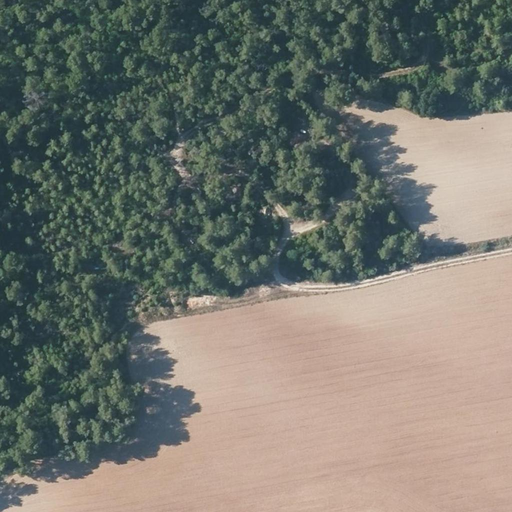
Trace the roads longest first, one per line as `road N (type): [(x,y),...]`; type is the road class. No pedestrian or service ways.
road 1 (track): [(511,251),(332,288),(297,286),(274,267),(284,222),(256,183),(234,174),(193,180),(174,155),(201,123),(297,72),(362,75),(418,64),(425,55),(416,0)]
road 2 (track): [(285,241),(355,179),(313,139)]
